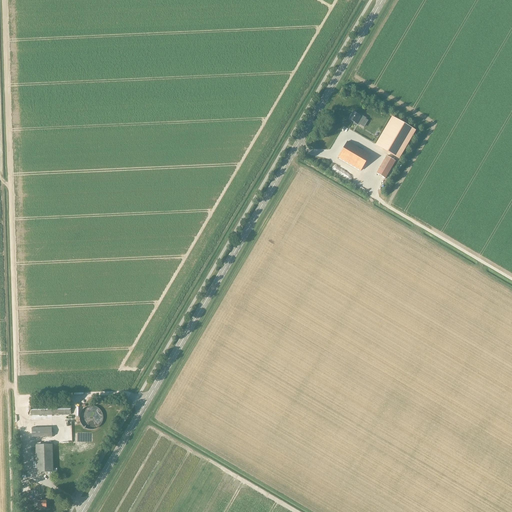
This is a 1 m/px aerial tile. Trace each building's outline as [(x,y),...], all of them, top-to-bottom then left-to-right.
[(353,112),(348,119),(358,125),(360,122),(363,123),(366,118),(360,114),(359,115),(353,112)] [(391,118),(376,144),(399,158),(415,131),(391,118)] [(360,170),(370,155),(347,141),(338,157),(360,170)] [(385,178),(395,161),(386,156),(376,173),(385,178)] [(343,167),(339,172),(346,176),(349,171),(343,167)] [(31,416),(70,415),(70,404),(31,405),(31,416)] [(103,419),(103,418),(103,416),(103,415),(102,414),(102,413),(101,411),(100,410),(100,409),(99,409),(98,408),(97,407),(95,407),(94,406),(93,406),(92,406),(90,406),(89,406),(88,406),(87,407),(85,407),(84,408),(83,409),(82,409),(81,410),(81,411),(80,413),(80,414),(79,415),(79,416),(79,418),(79,419),(79,420),(80,421),(80,423),(81,424),(81,425),(82,426),(83,427),(84,427),(85,428),(87,429),(88,429),(89,429),(90,430),(92,430),(93,429),(94,429),(95,429),(97,428),(98,427),(99,427),(100,426),(100,425),(101,424),(102,423),(102,421),(103,420),(103,419)] [(31,428),(31,437),(51,437),(51,427),(31,428)] [(36,472),(52,471),(52,445),(35,445),(36,472)] [(37,509),(46,508),(46,501),(41,501),(41,497),(37,497),(37,509)]
